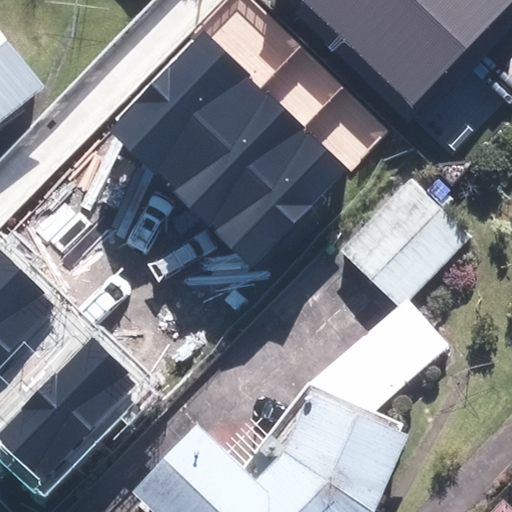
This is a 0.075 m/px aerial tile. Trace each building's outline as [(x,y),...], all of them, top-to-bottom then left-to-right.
[(452,92),(481,61),(418,0),(300,0),(417,113),(445,85),(452,92)] [(511,0),(418,0),(481,61),(511,28),(511,20),(509,17),(511,14),(511,0)] [(169,188),(262,90),(203,33),(109,132),(169,188)] [(0,122),(34,94),(0,54),(0,122)] [(305,130),(262,90),(169,188),(212,228),(305,130)] [(347,170),(305,130),(212,228),(254,267),(347,170)] [(404,180),(335,253),(360,276),(395,309),(464,236),(404,180)] [(0,361),(54,307),(42,296),(45,293),(0,249),(0,361)] [(405,303),(307,387),(278,456),(247,488),(186,431),(122,498),(136,511),(368,511),(400,440),(395,438),(399,427),(370,414),(445,350),(405,303)] [(0,444),(38,483),(136,385),(125,375),(128,372),(92,336),(0,429),(0,444)]
